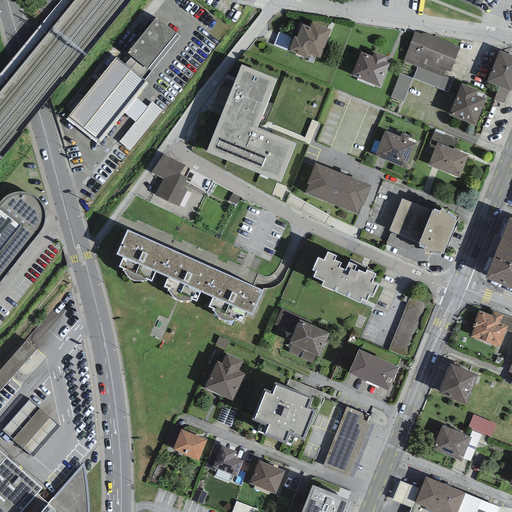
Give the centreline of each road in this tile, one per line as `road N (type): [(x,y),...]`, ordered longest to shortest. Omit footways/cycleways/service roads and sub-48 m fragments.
road 1 (primary): [(117,511),(112,392),(99,318),(6,0)]
road 2 (residential): [(275,0),(173,144),(308,227),(456,288)]
road 3 (residential): [(368,511),(456,288)]
road 4 (residential): [(511,36),(275,0)]
road 5 (unknown): [(115,216),(264,278),(278,273),(308,227)]
road 6 (unknown): [(64,196),(176,53)]
road 7 (residential): [(456,288),(511,148)]
road 8 (unknown): [(271,359),(406,415)]
road 9 (track): [(82,256),(0,352)]
